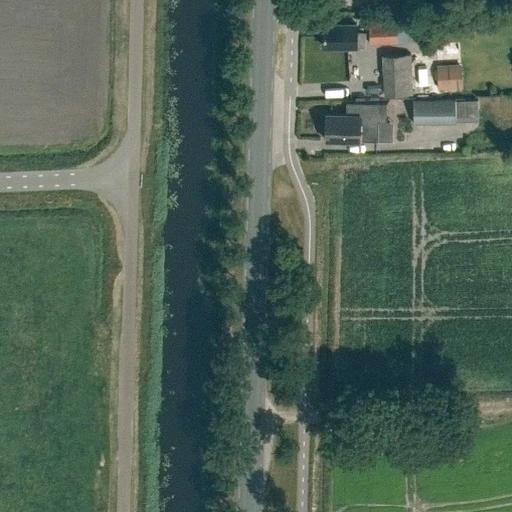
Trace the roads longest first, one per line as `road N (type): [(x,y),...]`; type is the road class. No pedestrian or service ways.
road 1 (secondary): [(247,511),(262,0)]
road 2 (unclassified): [(122,511),(131,174)]
road 3 (unclassified): [(131,174),(135,0)]
road 4 (unclassified): [(131,174),(0,180)]
